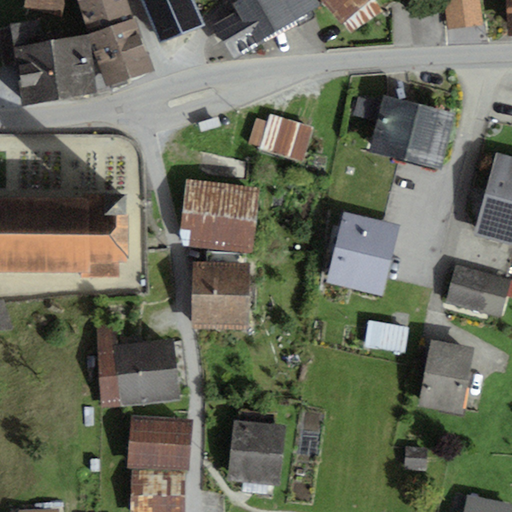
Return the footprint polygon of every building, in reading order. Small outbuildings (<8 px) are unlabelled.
[(61,0),(20,0),(19,7),(58,15),(61,0)] [(124,0),(75,0),(83,28),(129,15),(124,0)] [(190,0),(141,0),(157,41),(200,25),(190,0)] [(308,0),(247,0),(229,12),(255,50),(315,10),(308,0)] [(317,0),(340,26),(370,0),(317,0)] [(443,0),(451,35),(488,27),(482,0),(443,0)] [(132,22),(85,37),(104,93),(150,78),(132,22)] [(82,40),(9,50),(17,106),(90,96),(82,40)] [(451,121),(383,102),(368,154),(437,173),(451,121)] [(316,134),(273,120),(261,154),(305,169),(316,134)] [(511,165),(495,161),(475,240),(511,249),(511,165)] [(261,191),(191,183),(184,246),(253,254),(261,191)] [(86,205),(0,203),(0,276),(124,277),(125,192),(86,192),(86,205)] [(396,233),(340,221),(325,288),(381,300),(396,233)] [(247,269),(196,269),(196,319),(247,320),(247,269)] [(508,286),(453,274),(446,307),(501,318),(508,286)] [(4,300),(0,300),(0,335),(14,330),(4,300)] [(416,335),(372,328),(368,353),(412,359),(416,335)] [(122,333),(90,337),(99,415),(177,406),(170,347),(124,352),(122,333)] [(474,357),(431,349),(419,410),(462,418),(474,357)] [(189,424),(129,419),(125,462),(186,467),(189,424)] [(280,428),(230,425),(227,482),(277,485),(280,428)] [(179,511),(182,477),(133,474),(130,511),(179,511)] [(511,511),(511,506),(469,498),(466,511),(511,511)]
